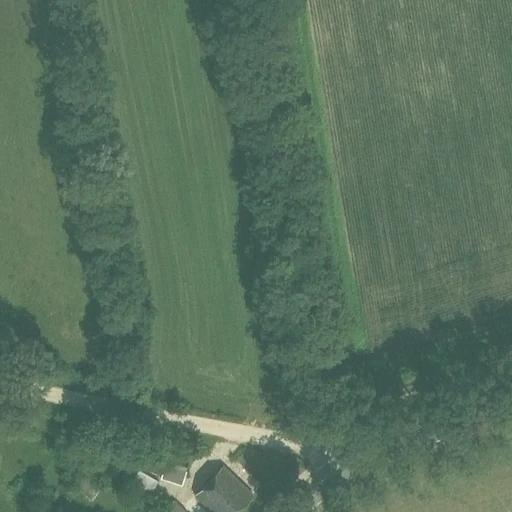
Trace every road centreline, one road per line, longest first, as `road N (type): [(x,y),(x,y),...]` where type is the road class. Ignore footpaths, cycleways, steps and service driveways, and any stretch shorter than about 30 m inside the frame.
road 1 (unclassified): [(345,476),(321,392),(255,0)]
road 2 (track): [(337,453),(0,381)]
road 3 (tertiary): [(345,476),(375,458),(511,412)]
